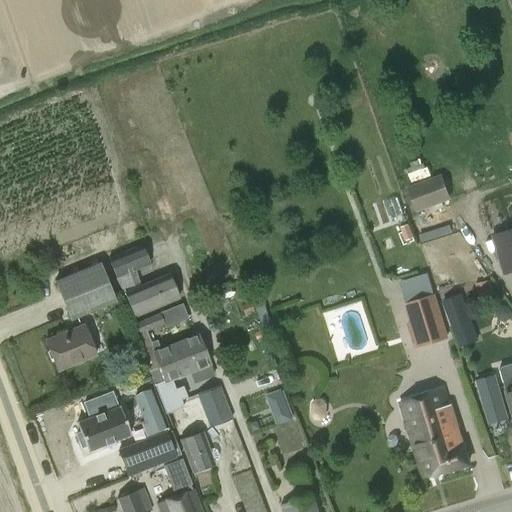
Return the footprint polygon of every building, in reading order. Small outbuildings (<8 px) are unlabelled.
[(415,213),(450,200),(441,175),(406,187),(415,213)] [(413,238),(408,224),(400,228),(406,241),(413,238)] [(511,272),(511,229),(492,235),(504,275),(511,272)] [(141,243),(108,257),(117,279),(134,272),(150,265),(141,243)] [(115,302),(99,263),(54,281),(70,320),(115,302)] [(139,286),(124,293),(134,318),(178,299),(167,274),(139,286)] [(494,289),(492,280),(476,283),(478,292),(494,289)] [(406,303),(403,303),(409,321),(417,348),(448,339),(434,294),(406,303)] [(244,315),(253,312),(249,303),(240,306),(244,315)] [(496,315),(499,320),(505,321),(510,318),(511,313),(508,307),(503,306),(497,309),(496,315)] [(130,325),(142,356),(153,352),(149,342),(145,332),(164,324),(159,313),(130,325)] [(95,354),(82,325),(44,341),(57,370),(95,354)] [(253,334),(255,340),(263,337),(260,331),(253,334)] [(160,349),(153,352),(142,356),(148,371),(204,350),(198,335),(160,349)] [(475,349),(470,336),(459,340),(464,353),(475,349)] [(148,371),(154,386),(158,397),(163,408),(165,416),(167,415),(186,409),(183,401),(184,400),(188,399),(183,386),(175,389),(171,379),(209,365),(207,359),(204,350),(148,371)] [(511,366),(501,369),(511,412),(511,366)] [(496,384),(475,390),(485,423),(506,417),(496,384)] [(219,386),(188,399),(184,400),(187,408),(199,404),(207,427),(232,418),(219,386)] [(467,464),(453,417),(444,388),(400,401),(406,420),(424,477),(467,464)] [(150,390),(134,396),(143,421),(140,423),(147,440),(164,433),(168,431),(167,428),(165,429),(150,390)] [(85,447),(86,451),(130,435),(119,407),(115,408),(110,393),(83,403),(88,419),(76,424),(79,433),(75,435),(80,448),(85,447)] [(327,417),(327,404),(323,399),(316,398),(311,403),(310,415),(315,420),(321,421),(327,417)] [(277,410),(273,417),(276,425),(292,419),(287,406),(277,410)] [(186,409),(167,415),(176,442),(180,441),(192,473),(213,465),(212,462),(217,460),(218,457),(216,450),(213,449),(208,450),(193,408),(187,410),(186,409)] [(252,431),(259,429),(257,421),(249,424),(252,431)] [(174,457),(164,433),(147,440),(118,451),(127,475),(174,457)] [(200,511),(192,490),(191,490),(189,485),(191,484),(181,459),(163,466),(174,497),(156,504),(158,511),(200,511)] [(304,460),(285,466),(291,483),(307,478),(308,477),(310,477),(304,460)] [(295,501),(280,506),(282,511),(319,511),(313,494),(310,485),(293,491),(296,500),(295,501)]
